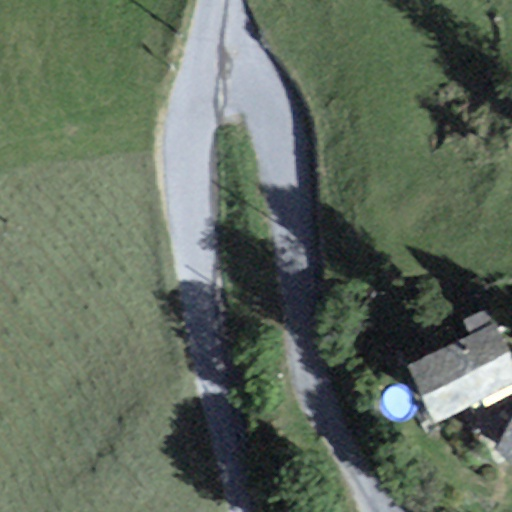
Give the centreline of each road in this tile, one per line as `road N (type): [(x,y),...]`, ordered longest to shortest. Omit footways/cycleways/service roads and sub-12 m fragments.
road 1 (residential): [(209,55),(266,94),(295,146),(327,420),(375,511)]
road 2 (residential): [(253,511),(192,250),(191,154),(209,55)]
